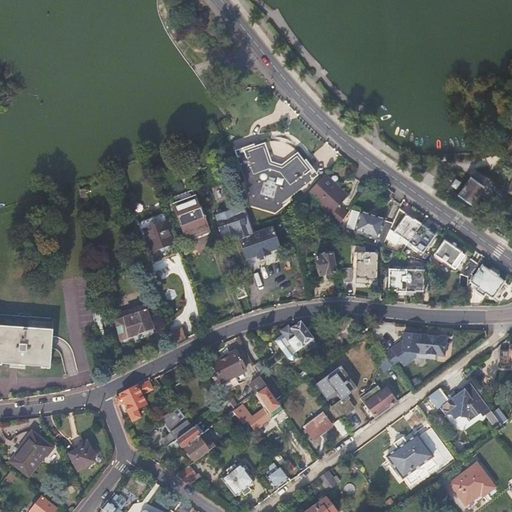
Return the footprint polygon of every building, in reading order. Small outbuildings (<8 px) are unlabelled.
[(252,204),(274,210),(281,205),(278,202),(310,176),(312,178),(315,177),(313,173),(311,174),(298,159),(294,155),(287,150),(277,146),(271,145),(264,146),(261,146),(251,149),(239,154),(238,152),(236,153),(237,157),(238,157),(251,196),(250,197),(252,204)] [(334,231),(347,214),(339,207),(348,197),(323,174),(306,193),(330,216),(324,223),(333,231),(334,231)] [(470,176),(458,194),(488,216),(491,208),(477,199),(485,187),(470,176)] [(169,193),(171,200),(193,192),(191,185),(169,193)] [(193,192),(171,200),(182,231),(190,228),(191,233),(207,227),(201,208),(199,209),(193,192)] [(272,228),(255,233),(246,208),(245,205),(215,214),(222,237),(238,232),(245,257),(256,254),(268,251),(278,248),(272,228)] [(381,247),(388,230),(392,223),(384,220),(382,218),(361,209),(352,229),(377,239),(374,245),(381,247)] [(405,244),(419,225),(397,210),(392,223),(388,230),(398,237),(397,239),(405,244)] [(304,222),(302,211),(295,212),(297,223),(304,222)] [(171,245),(164,221),(162,215),(141,222),(151,251),(152,256),(156,257),(160,256),(161,253),(160,249),(162,248),(165,257),(174,254),(171,245)] [(406,244),(429,242),(432,236),(425,232),(426,230),(419,225),(405,244),(406,244)] [(406,245),(413,250),(415,248),(421,252),(429,242),(406,244),(406,245)] [(464,256),(443,242),(433,256),(446,264),(447,263),(450,264),(453,260),(459,264),(464,256)] [(356,252),(356,283),(366,283),(366,280),(376,280),(376,253),(356,252)] [(332,254),(316,257),(320,276),(335,272),(332,254)] [(470,259),(459,275),(466,277),(468,274),(476,263),(470,259)] [(476,263),(468,274),(472,277),(469,283),(476,288),(474,291),(482,297),(484,294),(491,299),(503,282),(496,277),(497,275),(489,270),(487,270),(477,263),(476,263)] [(387,270),(386,290),(394,291),(395,292),(396,292),(396,295),(404,295),(405,267),(399,267),(398,270),(387,270)] [(405,267),(404,295),(412,295),(412,293),(414,291),(422,291),(422,270),(411,270),(410,267),(405,267)] [(341,269),(344,283),(351,283),(351,269),(341,269)] [(240,281),(231,284),(237,299),(245,295),(240,281)] [(121,340),(143,333),(153,327),(147,307),(149,307),(147,299),(112,310),(121,340)] [(93,311),(97,341),(104,340),(100,310),(93,311)] [(50,365),(53,321),(0,316),(0,361),(10,362),(10,367),(25,368),(26,364),(50,365)] [(280,331),(284,336),(291,346),(296,352),(303,347),(306,351),(316,344),(300,322),(291,328),(288,325),(280,331)] [(169,332),(174,345),(186,339),(182,327),(169,332)] [(392,350),(387,353),(396,364),(400,361),(402,364),(402,363),(416,353),(434,355),(443,356),(443,352),(446,350),(447,345),(445,342),(445,338),(428,337),(428,339),(418,338),(419,336),(404,334),(403,342),(392,350)] [(284,336),(276,341),(284,351),(291,346),(284,336)] [(511,344),(509,344),(509,349),(501,350),(501,366),(511,366),(511,344)] [(235,350),(211,362),(221,383),(245,370),(235,350)] [(387,353),(385,355),(393,366),(396,364),(387,353)] [(434,355),(416,353),(402,363),(404,366),(415,358),(434,360),(434,355)] [(259,361),(253,365),(260,377),(266,373),(259,361)] [(386,361),(379,366),(384,373),(391,368),(386,361)] [(296,374),(302,381),(309,376),(310,375),(304,368),(296,374)] [(250,385),(256,394),(257,393),(266,387),(266,386),(260,377),(250,385)] [(338,387),(330,377),(322,383),(329,394),(338,387)] [(415,378),(409,383),(413,388),(419,384),(415,378)] [(115,399),(118,406),(124,403),(133,420),(141,416),(137,408),(147,403),(142,394),(153,388),(149,380),(117,396),(115,399)] [(451,393),(447,396),(441,388),(429,396),(437,407),(439,407),(440,407),(445,412),(449,410),(455,418),(459,415),(468,418),(479,410),(483,415),(491,410),(471,381),(459,389),(460,391),(458,393),(457,392),(453,394),(451,393)] [(257,393),(267,406),(256,414),(263,423),(282,409),(276,400),(266,387),(257,393)] [(386,389),(375,398),(384,411),(396,402),(386,389)] [(228,400),(235,409),(238,407),(232,398),(228,400)] [(373,399),(366,404),(376,417),(384,411),(375,398),(373,399)] [(349,399),(333,404),(337,417),(354,412),(349,399)] [(251,417),(242,404),(238,407),(235,409),(232,412),(241,424),(251,417)] [(492,411),(502,425),(508,420),(507,418),(499,407),(492,411)] [(177,439),(192,427),(188,421),(183,425),(173,412),(175,410),(174,410),(159,421),(160,422),(162,420),(172,433),(162,440),(166,446),(174,440),(177,439)] [(325,413),(305,427),(313,439),(333,424),(325,413)] [(340,417),(334,422),(342,433),(348,429),(340,417)] [(192,427),(177,439),(183,448),(184,447),(203,433),(197,424),(192,427)] [(184,447),(195,461),(215,446),(204,432),(203,433),(184,447)] [(430,455),(432,453),(416,432),(406,440),(402,435),(393,442),(396,447),(386,455),(402,476),(404,474),(430,455)] [(28,478),(51,447),(32,433),(9,462),(28,478)] [(177,439),(174,440),(181,449),(183,448),(177,439)] [(78,471),(94,462),(91,457),(94,456),(86,441),(74,448),(75,451),(69,454),(78,471)] [(157,441),(145,450),(148,455),(161,446),(157,441)] [(268,459),(267,461),(271,466),(270,467),(270,469),(270,470),(272,473),(268,477),(275,488),(289,477),(273,455),(268,459)] [(295,469),(290,461),(283,465),(289,473),(295,469)] [(236,496),(255,482),(241,463),(237,466),(236,464),(227,471),(228,473),(223,478),(236,496)] [(477,464),(451,484),(466,504),(485,491),(486,492),(487,492),(494,487),(477,464)] [(189,465),(176,475),(187,482),(197,475),(189,465)] [(319,479),(326,490),(336,483),(328,471),(319,479)] [(288,501),(296,511),(302,508),(294,497),(288,501)] [(54,511),(56,510),(41,498),(30,511),(54,511)] [(315,506),(319,511),(337,511),(327,498),(315,506)] [(107,500),(101,509),(105,511),(113,511),(117,508),(107,500)]
